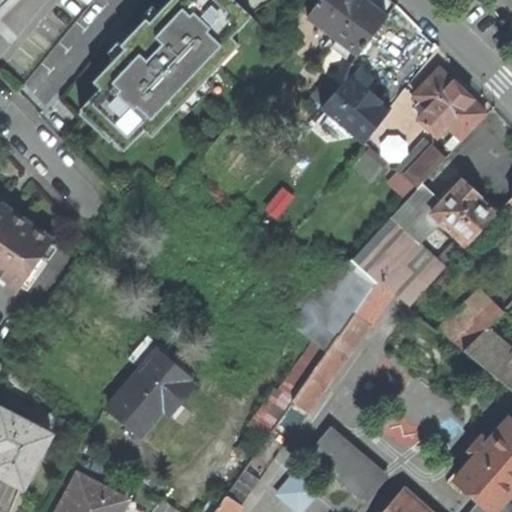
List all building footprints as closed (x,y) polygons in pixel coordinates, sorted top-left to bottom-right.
[(0,0),(0,14),(15,0),(0,0)] [(245,9),(236,0),(174,0),(153,24),(148,19),(135,33),(123,45),(128,50),(97,83),(105,90),(84,113),(128,153),(146,133),(154,140),(242,44),(235,38),(254,17),(245,9)] [(336,39),(316,66),(341,85),(348,75),(385,18),(363,0),(362,0),(320,0),(306,16),(336,39)] [(460,89),(438,68),(412,95),(426,109),(417,118),(436,137),(445,127),(459,140),(485,113),(460,89)] [(369,92),(348,75),(341,85),(321,108),(362,142),(390,109),(369,92)] [(433,149),(424,141),(395,172),(403,180),(405,178),(417,189),(423,183),(445,159),(434,148),(433,149)] [(384,170),(366,155),(354,168),(372,184),(384,170)] [(463,180),(442,202),(431,214),(439,221),(465,246),(496,213),(470,187),(463,180)] [(442,202),(423,183),(417,189),(391,217),(420,245),(439,225),(439,221),(431,214),(442,202)] [(0,203),(0,280),(16,292),(53,239),(9,208),(1,203),(0,203)] [(445,269),(420,245),(391,217),(346,265),(363,273),(376,280),(379,283),(394,295),(409,307),(445,269)] [(372,285),(376,280),(363,273),(325,326),(338,335),(372,286),(372,285)] [(294,402),(309,412),(323,391),(367,327),(370,329),(394,295),(379,283),(294,402)] [(479,288),(437,330),(463,352),(503,312),(479,288)] [(511,320),(511,319),(503,312),(463,352),(511,392),(511,356),(493,340),(511,320)] [(197,370),(151,336),(130,364),(142,374),(115,411),(148,436),(170,407),(178,396),(184,400),(198,383),(192,378),(197,370)] [(299,391),(328,349),(315,341),(286,381),(299,391)] [(24,489),(52,434),(1,408),(0,409),(0,476),(1,477),(24,489)] [(481,504),(489,511),(495,511),(511,493),(511,420),(510,419),(455,482),(481,504)] [(390,478),(332,428),(309,454),(367,504),(390,478)] [(300,511),(301,511),(319,492),(294,471),(276,492),(300,511)] [(122,511),(129,500),(80,475),(60,511),(122,511)] [(428,511),(405,491),(386,511),(428,511)] [(511,511),(511,493),(495,511),(489,511),(481,504),(473,511),(511,511)] [(217,511),(240,511),(243,508),(227,497),(217,511)]
